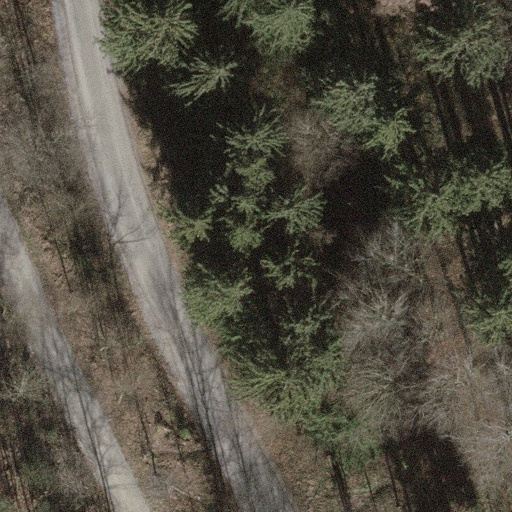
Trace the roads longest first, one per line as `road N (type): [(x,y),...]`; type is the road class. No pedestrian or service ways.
road 1 (unclassified): [(85,0),(112,152),(144,247),(278,511)]
road 2 (track): [(0,226),(135,511)]
